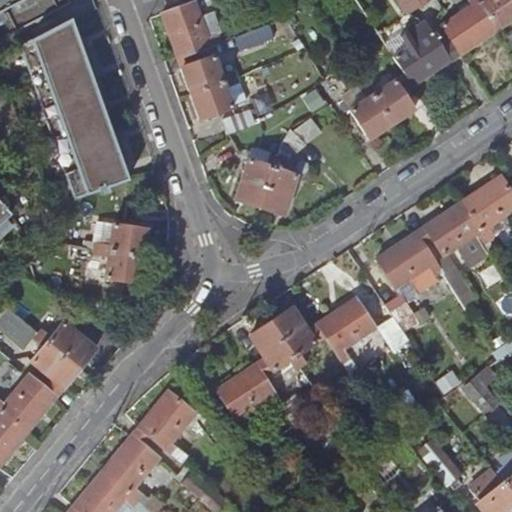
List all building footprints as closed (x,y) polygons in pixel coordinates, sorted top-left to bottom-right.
[(0,0),(0,15),(28,0),(0,0)] [(316,17),(304,0),(301,0),(285,22),(293,33),(316,17)] [(420,7),(415,0),(399,0),(409,14),(420,7)] [(498,34),(475,0),(466,0),(472,8),(440,27),(452,46),(461,59),(498,34)] [(511,0),(475,0),(498,34),(511,24),(511,0)] [(200,21),(194,5),(160,18),(176,62),(189,57),(221,45),(218,37),(222,36),(214,16),(200,21)] [(128,183),(70,22),(30,44),(87,198),(128,183)] [(413,91),(451,66),(442,52),(425,26),(400,41),(406,51),(392,60),(404,78),(413,91)] [(267,28),(236,40),(241,54),(273,42),(267,28)] [(87,198),(30,44),(18,49),(74,203),(87,198)] [(461,59),(452,46),(442,52),(451,66),(461,59)] [(193,67),(189,57),(176,62),(180,72),(193,67)] [(221,80),(214,59),(193,67),(180,72),(189,97),(234,80),(232,76),(221,80)] [(395,84),(388,73),(371,85),(377,95),(395,84)] [(413,91),(404,78),(395,84),(404,97),(413,91)] [(243,105),(234,80),(189,97),(199,123),(233,110),(232,109),(243,105)] [(414,113),(404,97),(395,84),(377,95),(371,85),(364,88),(391,128),(414,113)] [(391,128),(364,88),(358,93),(365,103),(349,114),(368,143),(391,128)] [(365,103),(358,93),(342,103),(349,114),(365,103)] [(251,115),(223,124),(228,139),(256,129),(251,115)] [(276,159),(260,211),(284,218),(296,179),(277,173),(281,162),(287,163),(289,156),(293,157),(305,150),(293,128),(283,135),(276,159)] [(235,203),(260,211),(276,159),(253,152),(250,154),(235,203)] [(489,228),(508,215),(511,212),(511,197),(500,180),(461,205),(488,245),(497,239),(489,228)] [(11,217),(0,204),(0,227),(7,221),(11,217)] [(467,258),(488,245),(461,205),(425,229),(433,242),(444,259),(460,248),(467,258)] [(511,228),(511,221),(508,215),(489,228),(497,239),(511,228)] [(7,221),(0,227),(0,237),(12,226),(7,221)] [(107,248),(111,227),(96,224),(92,245),(107,248)] [(82,243),(81,248),(94,250),(143,258),(146,233),(111,227),(107,248),(92,245),(82,243)] [(433,242),(425,229),(414,236),(422,248),(433,242)] [(39,231),(37,241),(79,247),(81,237),(39,231)] [(433,266),(422,248),(414,236),(375,262),(394,291),(425,270),(433,281),(440,276),(433,266)] [(143,258),(94,250),(93,258),(109,259),(107,281),(140,285),(143,258)] [(444,259),(433,266),(440,276),(441,278),(452,270),(444,259)] [(452,270),(441,278),(465,314),(476,307),(452,270)] [(415,317),(402,298),(385,310),(391,319),(400,333),(418,322),(422,329),(433,321),(425,310),(415,317)] [(373,330),(353,301),(316,326),(343,366),(350,361),(343,350),(373,330)] [(0,320),(0,332),(23,352),(32,341),(37,335),(8,311),(0,320)] [(307,333),(292,311),(271,325),(300,368),(307,364),(300,355),(315,344),(307,333)] [(415,356),(400,333),(391,319),(377,328),(403,365),(415,356)] [(95,353),(62,325),(50,339),(40,331),(37,335),(79,371),(80,371),(95,353)] [(300,368),(271,325),(250,339),(265,361),(274,373),(288,363),(295,372),(300,368)] [(79,371),(37,335),(32,341),(42,349),(30,364),(51,383),(63,392),(80,371),(79,371)] [(274,373),(265,361),(255,367),(264,380),(274,373)] [(499,375),(491,366),(479,375),(481,377),(487,385),(499,375)] [(282,406),(264,380),(255,367),(217,393),(237,422),(267,402),(275,412),(258,423),(277,451),(284,446),(280,439),(297,428),(282,406)] [(325,406),(300,368),(295,372),(295,385),(316,414),(326,407),(325,406)] [(504,405),(487,385),(481,377),(464,391),(489,418),(504,406),(504,405)] [(0,414),(26,436),(55,401),(44,392),(29,380),(5,409),(0,405),(0,414)] [(63,392),(51,383),(44,392),(55,401),(63,392)] [(137,431),(149,440),(174,460),(181,466),(186,460),(170,446),(194,416),(167,394),(137,431)] [(309,420),(295,398),(282,406),(297,428),(309,420)] [(0,467),(26,436),(0,414),(0,467)] [(149,440),(137,431),(131,439),(142,448),(149,440)] [(158,461),(142,448),(131,439),(102,474),(138,503),(144,496),(135,489),(158,461)] [(467,476),(436,439),(417,455),(447,492),(467,476)] [(511,493),(511,452),(500,463),(505,469),(497,475),(511,493)] [(368,478),(355,462),(338,474),(352,489),(368,478)] [(216,496),(180,467),(169,481),(204,509),(216,496)] [(505,511),(511,507),(511,493),(497,475),(493,471),(470,490),(481,504),(478,506),(483,511),(505,511)] [(138,503),(102,474),(73,510),(75,511),(134,511),(135,511),(149,511),(139,504),(138,503)] [(159,511),(165,506),(153,497),(149,501),(144,496),(138,503),(139,504),(149,511),(159,511)]
